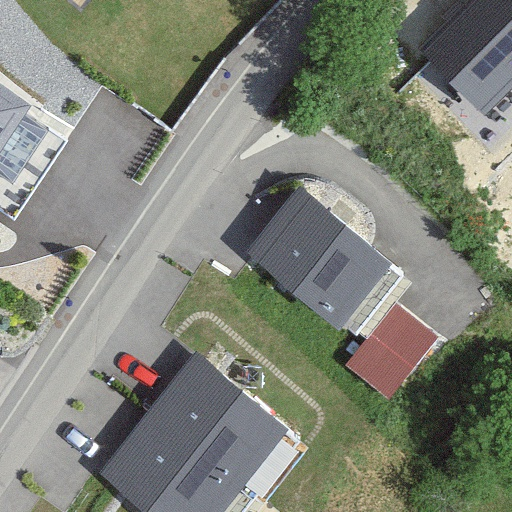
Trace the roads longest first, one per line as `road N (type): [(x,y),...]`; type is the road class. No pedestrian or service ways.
road 1 (unclassified): [(255,111),(0,488)]
road 2 (residential): [(345,0),(255,111)]
